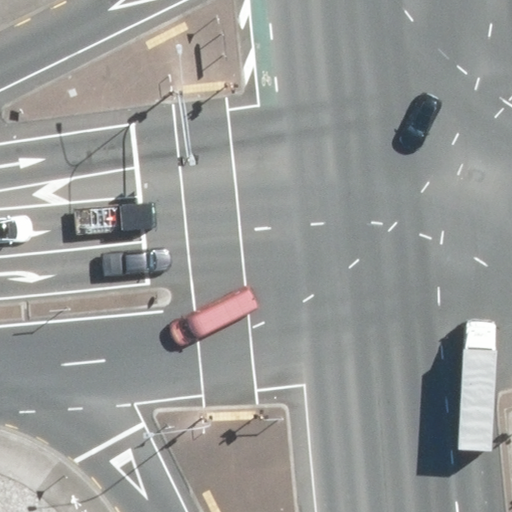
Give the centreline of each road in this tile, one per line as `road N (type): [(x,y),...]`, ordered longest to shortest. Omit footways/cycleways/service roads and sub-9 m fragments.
road 1 (tertiary): [(387,301),(127,348),(0,361)]
road 2 (tertiary): [(0,156),(364,103)]
road 3 (primary): [(163,511),(121,430),(90,402),(60,384),(0,368)]
road 4 (primary): [(412,511),(387,301)]
road 5 (primary): [(387,301),(364,103)]
road 6 (tertiary): [(364,103),(511,80)]
road 7 (motorway): [(0,55),(115,0)]
road 8 (tertiary): [(511,279),(387,301)]
